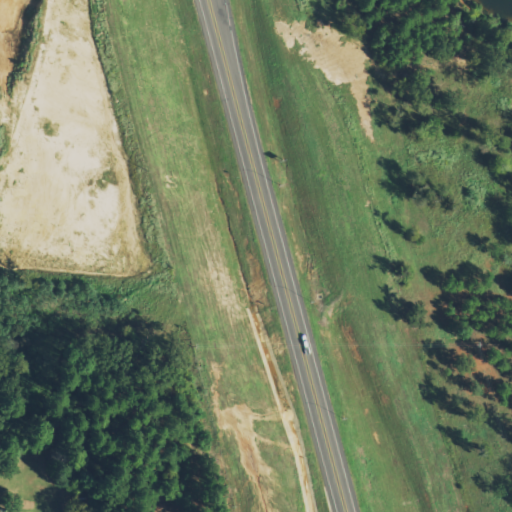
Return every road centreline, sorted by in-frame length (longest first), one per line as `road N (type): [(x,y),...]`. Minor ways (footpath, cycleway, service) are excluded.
road 1 (trunk): [(244,141),(345,511)]
road 2 (trunk): [(206,0),(244,141)]
road 3 (trunk): [(244,141),(219,0)]
